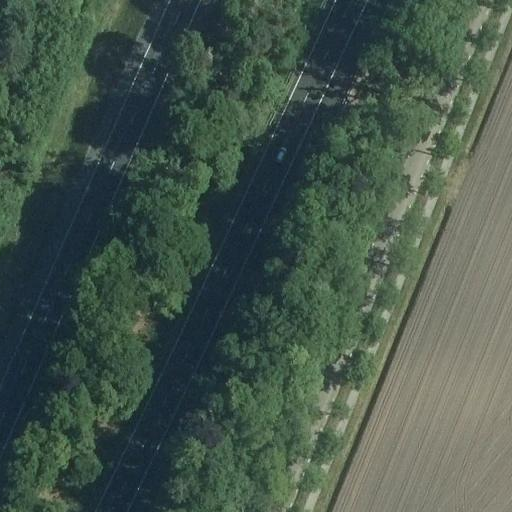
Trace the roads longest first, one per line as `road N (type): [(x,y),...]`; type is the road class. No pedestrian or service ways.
road 1 (motorway): [(110,511),(351,0)]
road 2 (secondary): [(276,511),(480,0)]
road 3 (motorway): [(183,0),(0,423)]
